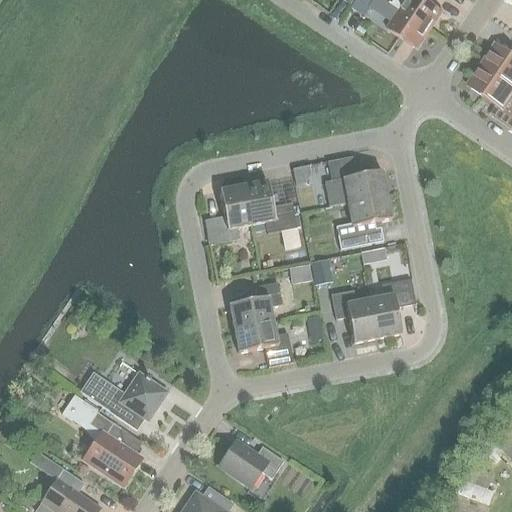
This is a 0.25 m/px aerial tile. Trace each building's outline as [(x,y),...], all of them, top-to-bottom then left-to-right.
[(375,0),(357,0),(351,9),(364,18),(376,0),(375,0)] [(399,12),(429,33),(442,14),(428,4),(431,0),(402,0),(406,2),(399,12)] [(429,33),(399,12),(386,31),(416,52),(429,33)] [(482,68),(511,88),(511,60),(495,49),(482,68)] [(469,88),(496,106),(489,117),(510,131),(511,128),(511,102),(508,100),(511,94),(511,88),(482,68),(469,88)] [(326,165),(330,184),(324,186),(329,210),(346,206),(386,198),(381,174),(355,179),(351,160),(326,165)] [(267,184),(243,189),(250,228),(264,225),(266,237),(296,231),(291,206),(272,210),(267,184)] [(236,231),(250,228),(243,189),(218,193),(223,219),(204,223),(209,248),(239,242),(236,231)] [(386,198),(346,206),(350,226),(335,229),(340,252),(381,244),(378,225),(391,222),(386,198)] [(311,266),(315,289),(332,285),(327,263),(311,266)] [(369,302),(376,342),(400,337),(395,311),(415,307),(410,282),(380,288),(382,299),(369,302)] [(228,308),(233,332),(272,324),(269,310),(281,308),(277,286),(252,290),(254,303),(228,308)] [(352,346),(376,342),(369,302),(354,305),(352,293),(330,298),(335,323),(347,320),(352,346)] [(318,319),(305,321),(310,344),(322,342),(318,319)] [(275,338),(272,324),(233,332),(237,356),(263,351),(267,370),(292,365),(286,336),(275,338)] [(137,376),(124,396),(93,376),(79,395),(101,410),(121,423),(132,431),(140,419),(147,424),(166,395),(148,383),(150,381),(146,378),(145,381),(137,376)] [(62,416),(72,423),(84,405),(74,399),(62,416)] [(124,488),(140,464),(124,453),(126,451),(121,448),(113,442),(120,432),(96,415),(88,427),(100,435),(82,463),(107,479),(108,477),(124,488)] [(270,482),(282,464),(261,450),(254,460),(234,446),(219,468),(251,489),(260,475),(270,482)] [(472,466),(462,495),(492,504),(496,491),(488,489),(493,473),(472,466)] [(83,486),(62,472),(40,504),(51,511),(98,511),(99,511),(76,497),(83,486)] [(235,511),(237,510),(226,503),(220,511),(216,511),(195,497),(184,511),(235,511)] [(461,500),(458,509),(467,511),(484,511),(486,507),(461,500)]
